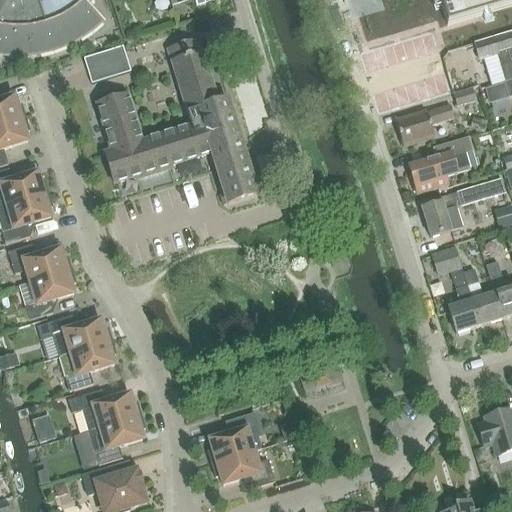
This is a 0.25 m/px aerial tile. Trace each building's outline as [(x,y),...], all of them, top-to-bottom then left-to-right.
[(0,0),(0,57),(8,59),(17,59),(25,59),(35,58),(42,56),(49,54),(55,52),(63,50),(69,47),(76,44),(79,42),(85,38),(91,34),(98,29),(104,23),(83,1),(82,0),(49,0),(38,5),(36,0),(0,0)] [(390,0),(355,0),(379,101),(411,94),(390,0)] [(511,0),(431,0),(435,12),(442,10),(447,27),(511,7),(511,0)] [(511,34),(475,46),(480,63),(497,57),(505,85),(511,83),(511,34)] [(110,155),(104,157),(113,185),(135,178),(135,181),(170,170),(170,168),(211,156),(224,198),(219,199),(222,208),(227,206),(228,207),(256,199),(227,103),(217,106),(197,43),(168,52),(187,116),(185,116),(190,131),(140,146),(125,98),(95,107),(110,155)] [(122,53),(84,65),(92,90),(130,79),(122,53)] [(511,83),(505,85),(503,86),(507,101),(511,99),(511,83)] [(453,97),(456,108),(474,103),(471,91),(453,97)] [(0,127),(24,120),(20,107),(16,108),(13,99),(0,102),(0,127)] [(395,125),(402,150),(433,141),(430,129),(453,123),(449,109),(395,125)] [(28,133),(24,120),(0,127),(0,169),(7,167),(2,151),(27,144),(24,134),(28,133)] [(408,169),(416,198),(447,189),(444,181),(469,174),(464,157),(471,155),(468,141),(432,151),(435,161),(408,169)] [(511,157),(502,161),(506,172),(511,170),(511,157)] [(0,172),(0,210),(47,196),(43,183),(39,184),(36,175),(12,182),(8,171),(0,172)] [(456,210),(505,195),(501,182),(439,200),(440,203),(439,203),(441,207),(421,213),(429,241),(450,235),(449,232),(461,229),(456,210)] [(47,196),(0,210),(0,230),(5,246),(29,239),(25,227),(50,220),(47,210),(51,209),(47,196)] [(511,228),(511,207),(494,213),(500,231),(511,228)] [(60,250),(34,258),(31,247),(8,254),(14,275),(22,273),(26,287),(71,273),(67,259),(64,260),(60,250)] [(455,250),(430,257),(437,280),(450,276),(462,272),(455,250)] [(497,265),(485,269),(494,296),(502,321),(511,317),(511,290),(505,292),(497,265)] [(460,306),(448,310),(456,335),(479,328),(471,303),(467,289),(463,276),(462,272),(450,276),(460,306)] [(473,272),(463,276),(467,289),(478,286),(474,272),(473,272)] [(75,286),(71,273),(26,287),(33,310),(26,312),(29,322),(52,315),(49,306),(75,298),(72,287),(75,286)] [(482,299),(471,303),(479,328),(502,321),(494,296),(482,299)] [(72,317),(48,325),(58,359),(111,343),(107,330),(102,331),(100,322),(75,329),(72,317)] [(111,343),(58,359),(68,393),(92,386),(89,374),(113,367),(110,357),(115,356),(111,343)] [(326,373),(311,378),(314,391),(330,386),(326,373)] [(101,392),(67,402),(71,415),(81,412),(87,433),(140,417),(136,404),(132,405),(129,396),(105,403),(101,392)] [(486,425),(476,428),(483,449),(492,446),(495,457),(511,451),(511,422),(509,412),(484,420),(486,425)] [(211,451),(207,452),(211,465),(253,453),(249,441),(260,438),(253,415),(229,423),(233,434),(208,442),(211,451)] [(140,417),(87,433),(98,467),(122,460),(118,448),(143,441),(140,431),(144,430),(140,417)] [(253,453),(211,465),(214,478),(219,477),(222,486),(246,479),(250,491),(274,484),(267,461),(256,465),(253,453)] [(108,469),(81,477),(87,497),(99,494),(104,511),(128,511),(129,511),(128,508),(143,503),(138,486),(135,476),(134,474),(112,480),(108,469)] [(0,503),(0,511),(8,511),(6,502),(0,503)] [(472,511),(469,502),(454,506),(455,510),(447,511),(472,511)]
